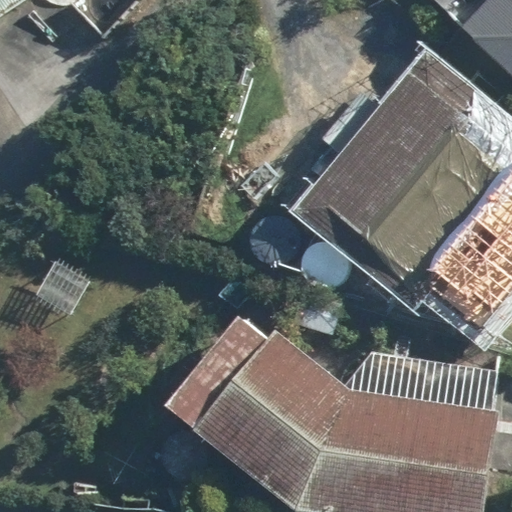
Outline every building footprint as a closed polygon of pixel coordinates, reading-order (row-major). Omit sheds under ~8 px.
[(0,0),(0,16),(23,0),(0,0)] [(45,0),(55,13),(74,0),(45,0)] [(511,0),(455,0),(511,53),(511,0)] [(511,102),(437,41),(308,200),(427,298),(493,218),(511,233),(511,102)] [(103,282),(65,254),(40,288),(78,316),(103,282)] [(489,511),(511,375),(511,365),(381,343),(355,374),(288,319),(282,328),(252,304),(180,392),(308,497),(394,511),(489,511)]
